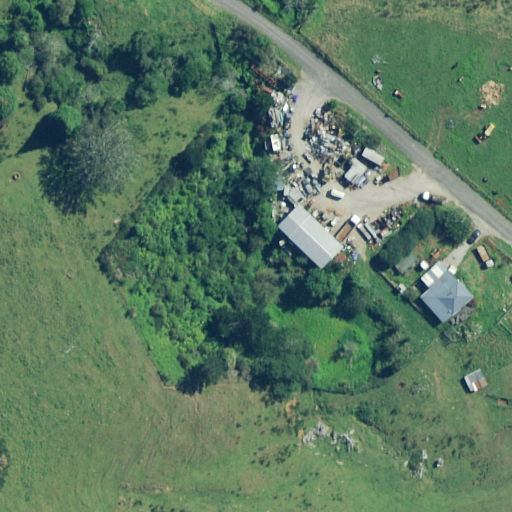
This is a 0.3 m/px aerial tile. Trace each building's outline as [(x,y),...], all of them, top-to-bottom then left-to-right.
[(255,87),(261,85),(264,96),(283,90),(280,80),(272,82),(268,65),(250,70),(255,87)] [(274,106),(267,108),(272,129),(279,127),(274,106)] [(338,137),(324,140),(326,149),(340,146),(338,137)] [(384,159),(365,148),(361,156),(380,167),(384,159)] [(302,171),(293,175),(301,195),(309,192),(302,171)] [(341,248),(298,205),(277,227),(320,269),(341,248)] [(416,261),(409,252),(393,265),(400,274),(416,261)] [(472,298),(448,272),(439,262),(420,279),(430,289),(419,299),(443,324),(472,298)] [(419,275),(414,269),(403,278),(408,285),(419,275)] [(487,385),(479,370),(463,378),(471,393),(487,385)]
